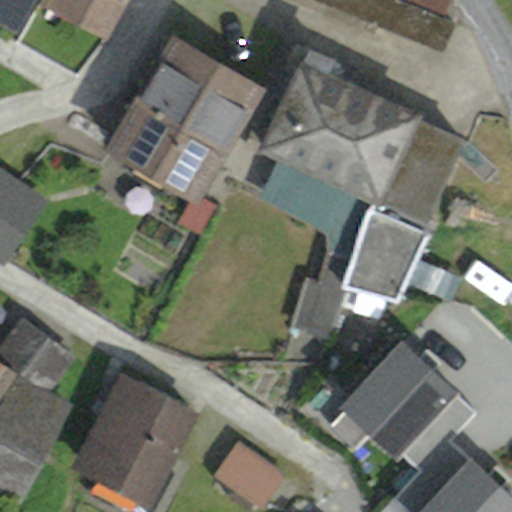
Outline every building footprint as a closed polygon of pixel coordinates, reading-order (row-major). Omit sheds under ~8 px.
[(0,0),(0,6),(20,17),(29,0),(0,0)] [(54,0),(107,26),(120,0),(54,0)] [(312,0),(333,8),(336,0),(312,0)] [(336,0),(333,8),(358,18),(365,0),(336,0)] [(365,0),(358,18),(385,29),(396,0),(365,0)] [(441,52),(453,23),(397,0),(396,0),(385,29),(441,52)] [(176,41),(113,146),(196,195),(258,89),(176,41)] [(305,65),(302,64),(265,146),(283,154),(373,196),(352,259),(329,252),(322,282),(309,330),(330,336),(332,328),(345,287),(392,299),(397,300),(427,236),(417,231),(459,138),(322,74),(328,60),(311,52),(305,65)] [(329,252),(352,259),(373,196),(283,154),(263,198),(327,232),(329,252)] [(0,175),(0,206),(15,185),(0,175)] [(0,206),(0,258),(39,203),(15,185),(0,206)] [(295,325),(309,330),(322,282),(309,279),(295,325)] [(332,328),(381,340),(392,299),(345,287),(332,328)] [(401,381),(382,431),(433,450),(461,371),(449,366),(458,327),(411,316),(389,377),(401,381)] [(0,356),(46,388),(67,360),(22,325),(0,356)] [(484,361),(477,377),(461,371),(433,450),(484,466),(511,391),(503,387),(509,371),(484,361)] [(0,385),(9,373),(0,366),(0,385)] [(128,511),(153,511),(173,473),(160,466),(190,408),(120,373),(78,458),(102,470),(91,492),(128,511)] [(18,380),(0,411),(0,486),(17,497),(65,405),(18,380)] [(240,444),(217,476),(261,506),(283,475),(240,444)]
